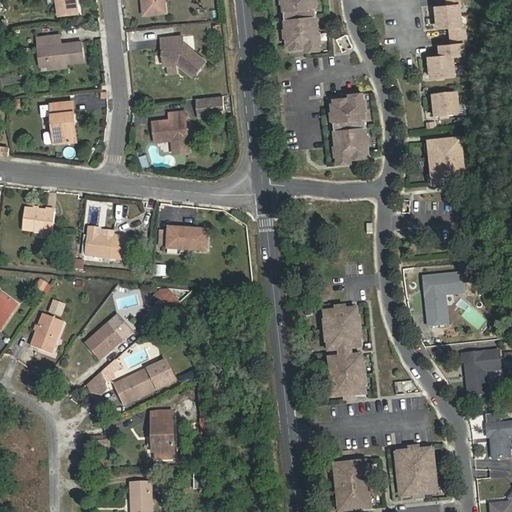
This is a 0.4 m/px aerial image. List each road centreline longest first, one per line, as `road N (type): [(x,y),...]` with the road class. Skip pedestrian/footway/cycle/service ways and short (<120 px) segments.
road 1 (residential): [(470,511),(461,425),(396,322),(389,190)]
road 2 (secondary): [(263,189),(299,511)]
road 3 (residential): [(389,190),(394,125),(352,0)]
road 4 (secondary): [(243,0),(263,189)]
road 5 (residential): [(112,184),(121,99),(108,0)]
road 6 (residential): [(112,184),(263,189)]
road 7 (residential): [(263,189),(389,190)]
